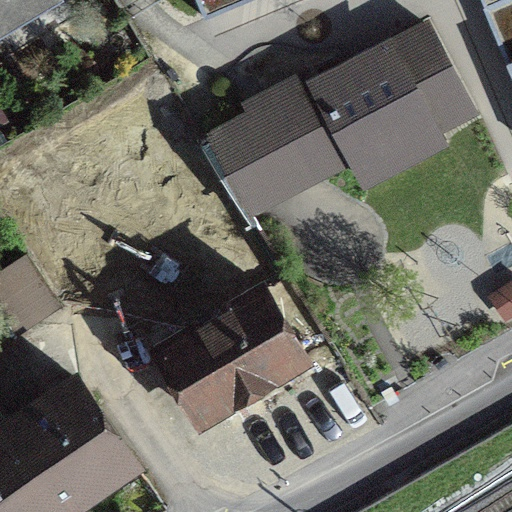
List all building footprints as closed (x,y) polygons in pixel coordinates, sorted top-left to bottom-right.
[(208,0),(213,8),(232,0),(208,0)] [(511,0),(502,0),(495,3),(511,43),(511,0)] [(219,235),(469,108),(427,27),(177,153),(219,235)] [(51,198),(114,312),(222,252),(181,179),(116,215),(94,175),(51,198)] [(25,258),(0,274),(0,296),(21,329),(56,306),(25,258)] [(130,371),(169,438),(301,362),(262,295),(130,371)] [(0,433),(0,511),(56,511),(130,462),(74,382),(0,433)]
